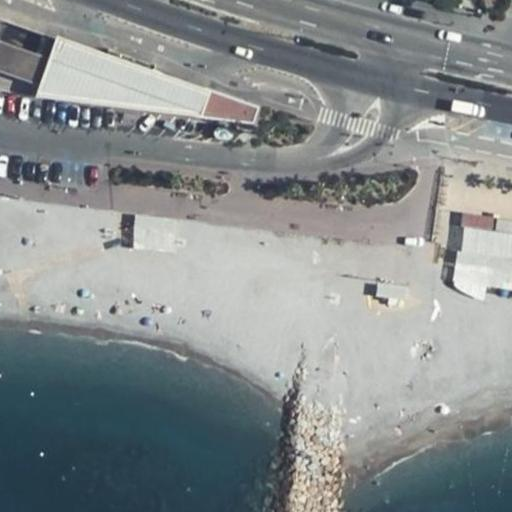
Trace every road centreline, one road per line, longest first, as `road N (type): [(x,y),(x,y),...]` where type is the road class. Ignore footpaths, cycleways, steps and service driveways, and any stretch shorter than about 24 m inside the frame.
road 1 (residential): [(0,124),(244,158),(322,157),(362,124),(386,84)]
road 2 (primary): [(122,0),(386,84)]
road 3 (primary): [(400,40),(248,0)]
road 4 (primary): [(386,84),(511,110)]
